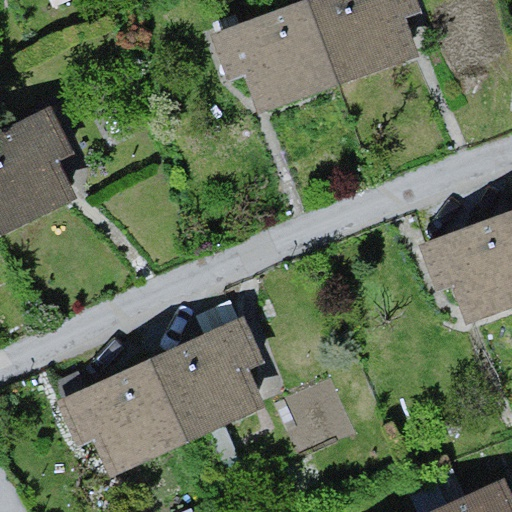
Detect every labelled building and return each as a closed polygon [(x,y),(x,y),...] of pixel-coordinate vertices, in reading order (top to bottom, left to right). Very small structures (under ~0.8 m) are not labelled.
[(227,65),(243,114),(398,63),(381,14),(376,0),(258,0),(211,16),(227,65)] [(0,239),(62,211),(41,164),(19,117),(0,125),(0,239)] [(437,285),(453,334),(511,314),(511,205),(420,236),(437,285)] [(116,399),(134,448),(286,393),(269,344),(251,296),(98,351),(116,399)] [(476,511),(469,491),(411,511),(476,511)]
